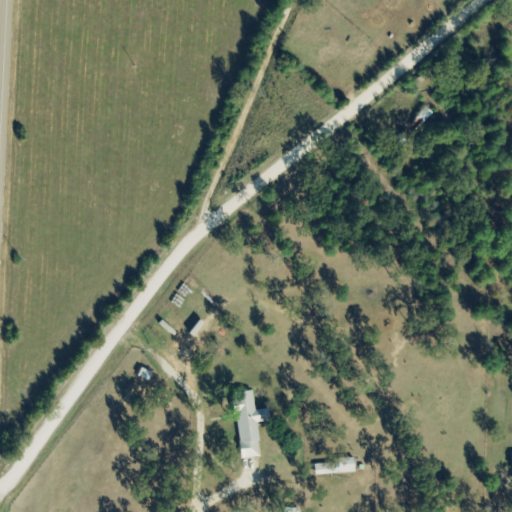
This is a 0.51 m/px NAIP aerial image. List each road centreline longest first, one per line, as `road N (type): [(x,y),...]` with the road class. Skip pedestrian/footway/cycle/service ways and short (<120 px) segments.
road 1 (residential): [(483,0),(193,236),(0,491)]
road 2 (residential): [(193,236),(292,0)]
